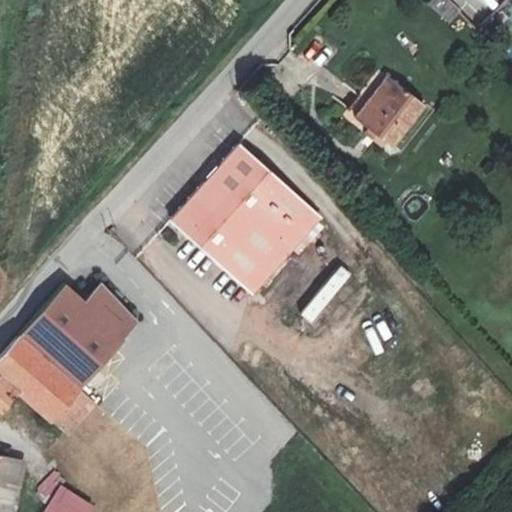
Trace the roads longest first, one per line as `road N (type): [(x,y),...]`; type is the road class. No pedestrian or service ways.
road 1 (unclassified): [(299,0),(0,327)]
road 2 (unknown): [(113,202),(159,263),(223,312),(291,347)]
